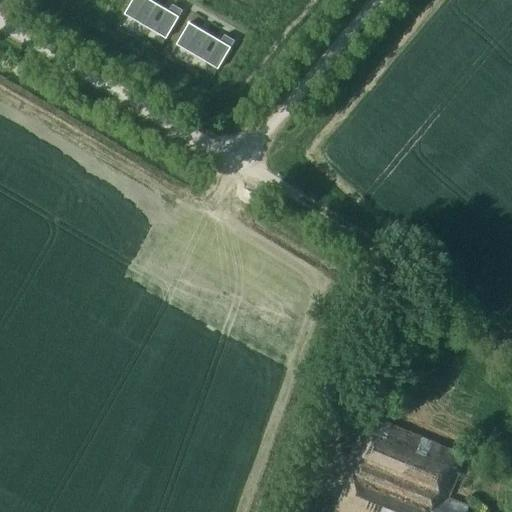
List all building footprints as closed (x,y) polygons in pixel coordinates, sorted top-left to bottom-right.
[(150,0),(132,0),(125,13),(167,38),(179,17),(169,11),(150,0)] [(173,4),(169,11),(179,17),(183,10),(173,4)] [(190,22),(177,44),(219,68),(231,47),(221,41),(190,22)] [(225,35),(221,41),(231,47),(235,41),(225,35)] [(466,511),(469,506),(449,498),(466,455),(375,416),(335,511),(466,511)]
